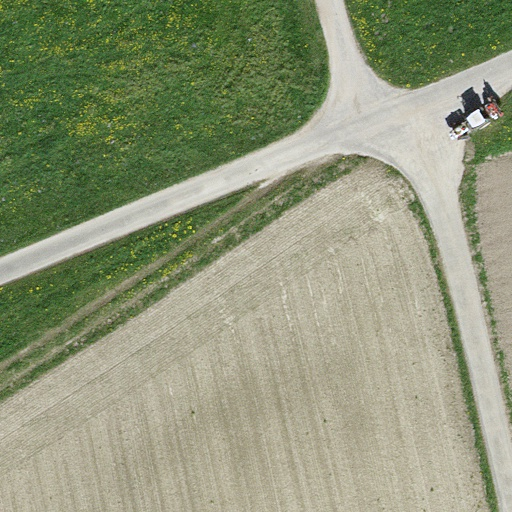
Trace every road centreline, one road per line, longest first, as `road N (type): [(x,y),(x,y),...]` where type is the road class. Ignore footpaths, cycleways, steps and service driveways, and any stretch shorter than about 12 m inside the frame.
road 1 (track): [(511,62),(0,272)]
road 2 (track): [(422,96),(511,511)]
road 3 (track): [(323,0),(351,126)]
